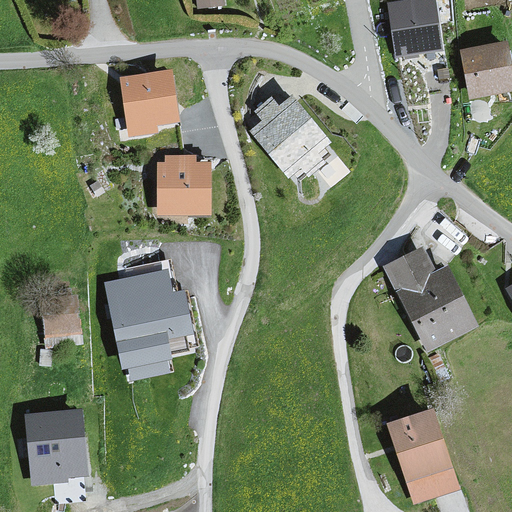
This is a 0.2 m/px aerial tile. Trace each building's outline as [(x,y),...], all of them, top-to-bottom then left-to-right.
[(229,0),(197,0),(198,13),(231,10),(229,0)] [(432,0),(413,0),(390,4),(397,53),(440,47),(432,0)] [(511,46),(466,57),(477,102),(511,93),(511,46)] [(179,78),(125,85),(131,132),(185,125),(179,78)] [(297,93),(253,129),(293,178),(337,142),(297,93)] [(221,160),(162,159),(161,217),(220,218),(221,160)] [(432,254),(393,273),(433,355),(487,329),(456,267),(441,274),(432,254)] [(160,274),(110,285),(129,375),(170,367),(165,344),(185,340),(178,303),(167,305),(160,274)] [(86,299),(42,301),(47,343),(91,342),(86,299)] [(84,411),(24,418),(31,479),(90,472),(84,411)] [(440,412),(396,427),(423,506),(467,491),(440,412)]
